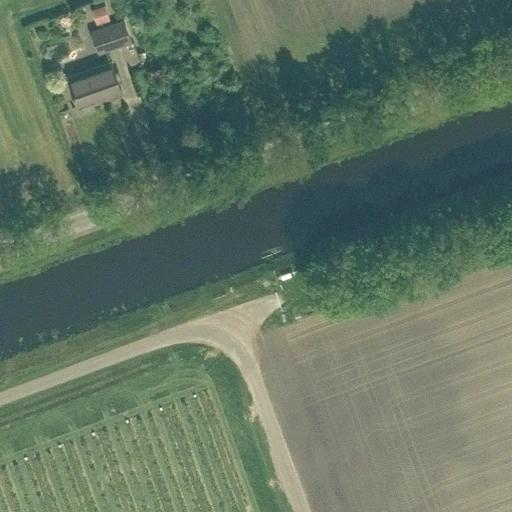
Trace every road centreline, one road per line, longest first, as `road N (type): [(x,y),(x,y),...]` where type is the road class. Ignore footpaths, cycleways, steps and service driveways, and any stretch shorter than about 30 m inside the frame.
road 1 (unclassified): [(0,260),(511,77)]
road 2 (unclassified): [(306,511),(231,316),(0,396)]
road 3 (track): [(511,195),(298,279),(231,316)]
